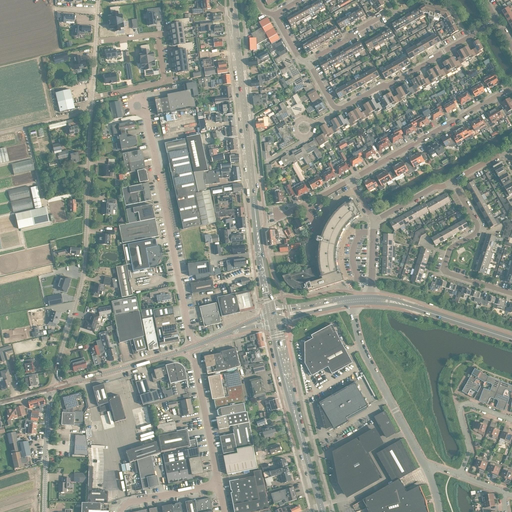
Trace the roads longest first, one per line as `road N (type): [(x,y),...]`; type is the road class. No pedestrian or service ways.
road 1 (secondary): [(269,313),(233,10)]
road 2 (unclassified): [(51,389),(85,284),(92,96)]
road 3 (unclassified): [(193,347),(146,110)]
road 4 (secondary): [(322,511),(271,323)]
road 5 (residential): [(350,180),(511,87)]
road 6 (residential): [(334,107),(397,80),(496,20)]
road 7 (residential): [(511,293),(443,269),(451,246),(476,230),(451,181)]
road 8 (residential): [(92,96),(163,80),(157,36),(95,42)]
road 9 (residential): [(352,303),(359,341),(424,463)]
road 10 (unclassified): [(51,389),(193,347)]
road 11 (unclassified): [(218,485),(193,347)]
road 12 (residential): [(460,476),(469,451),(457,407),(511,420)]
road 13 (unclassified): [(44,511),(51,389)]
